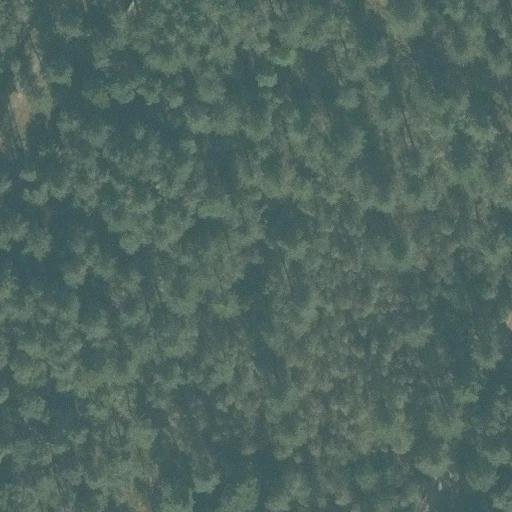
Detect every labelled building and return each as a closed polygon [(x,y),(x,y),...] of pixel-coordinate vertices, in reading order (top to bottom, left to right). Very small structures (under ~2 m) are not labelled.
[(264,0),(124,0),(113,20),(219,80),(264,0)] [(202,151),(96,90),(47,176),(153,236),(202,151)] [(114,309),(8,248),(0,262),(0,356),(65,394),(114,309)] [(0,506),(22,468),(0,455),(0,506)] [(511,511),(511,467),(502,462),(473,511),(511,511)]
